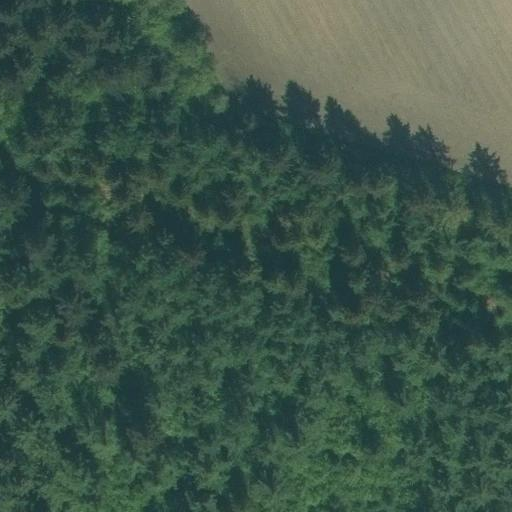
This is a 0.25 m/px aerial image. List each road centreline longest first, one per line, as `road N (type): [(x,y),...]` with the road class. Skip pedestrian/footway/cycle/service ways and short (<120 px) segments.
road 1 (track): [(511,467),(132,449)]
road 2 (track): [(229,511),(132,449),(0,223)]
